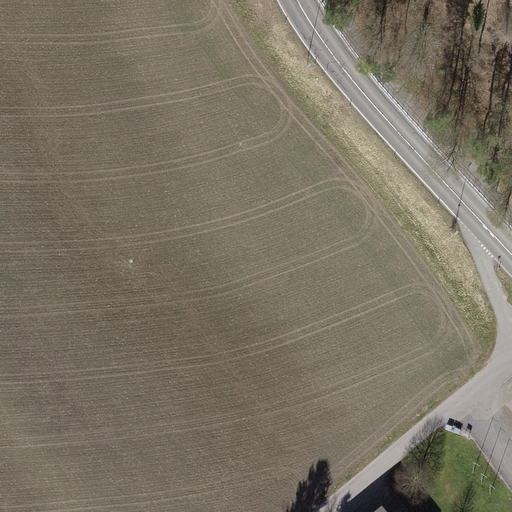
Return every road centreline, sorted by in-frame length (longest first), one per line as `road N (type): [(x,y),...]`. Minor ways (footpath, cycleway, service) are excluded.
road 1 (secondary): [(298,0),(368,97),(486,228)]
road 2 (residential): [(511,356),(331,511)]
